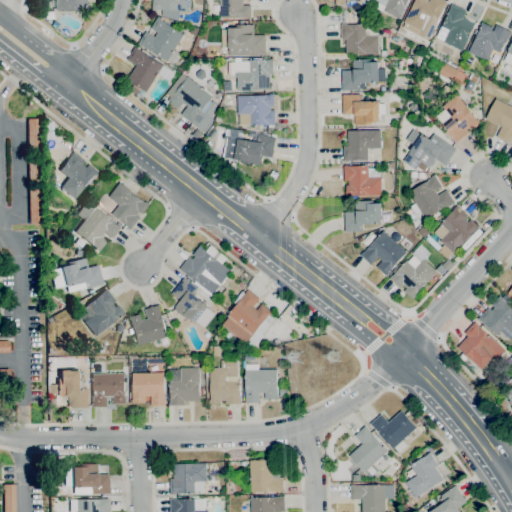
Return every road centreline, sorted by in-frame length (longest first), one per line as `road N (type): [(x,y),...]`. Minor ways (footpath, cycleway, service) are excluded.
road 1 (tertiary): [(67,85),(401,350),(511,484)]
road 2 (residential): [(511,239),(357,394),(304,433),(0,436)]
road 3 (residential): [(300,11),(308,139),(293,192),(259,237)]
